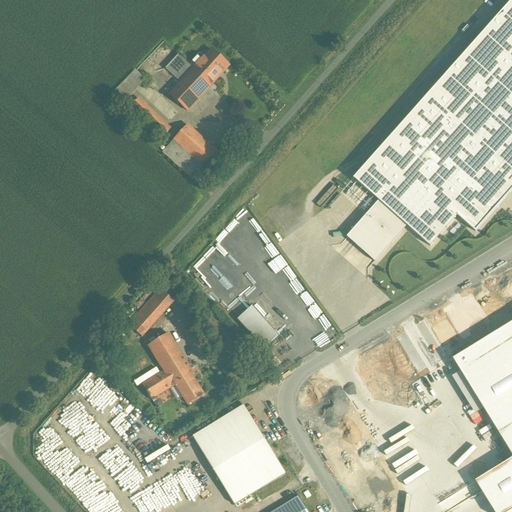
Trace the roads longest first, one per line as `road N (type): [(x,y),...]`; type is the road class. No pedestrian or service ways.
road 1 (unclassified): [(0,446),(391,0)]
road 2 (residential): [(344,511),(293,429),(285,409),(291,385),(511,245)]
